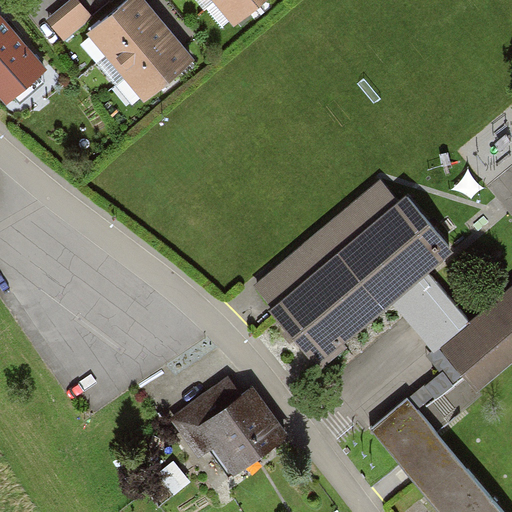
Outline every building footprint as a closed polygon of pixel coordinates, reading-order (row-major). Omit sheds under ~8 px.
[(78,0),(70,0),(45,21),(63,42),(93,17),(78,0)] [(195,62),(142,0),(134,0),(89,39),(145,104),(195,62)] [(212,0),(236,28),(269,0),(212,0)] [(1,20),(0,20),(0,99),(6,107),(46,72),(1,20)] [(271,300),(397,194),(380,174),(254,281),(271,300)] [(397,194),(271,300),(269,302),(317,358),(391,295),(427,265),(454,243),(406,186),(397,194)] [(469,316),(427,265),(391,295),(432,346),(433,347),(434,348),(442,342),(440,340),(469,316)] [(442,342),(466,370),(421,408),(419,406),(408,393),(407,392),(371,422),(447,511),(509,511),(440,430),(482,394),(477,388),(479,387),(511,358),(511,279),(469,316),(440,340),(442,342)] [(433,347),(427,352),(440,368),(425,381),(424,380),(408,393),(419,406),(421,408),(466,370),(442,342),(434,348),(433,347)] [(227,383),(169,420),(194,458),(210,448),(228,476),(280,442),(248,393),(238,400),(227,383)] [(182,483),(169,466),(145,485),(158,502),(182,483)]
